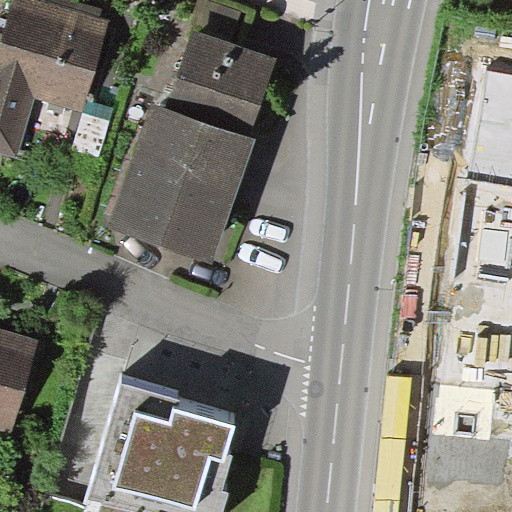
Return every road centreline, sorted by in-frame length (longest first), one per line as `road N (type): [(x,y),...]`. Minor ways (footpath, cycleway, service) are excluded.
road 1 (secondary): [(386,0),(341,373)]
road 2 (residential): [(0,246),(268,358),(341,373)]
road 3 (secondary): [(341,373),(328,511)]
